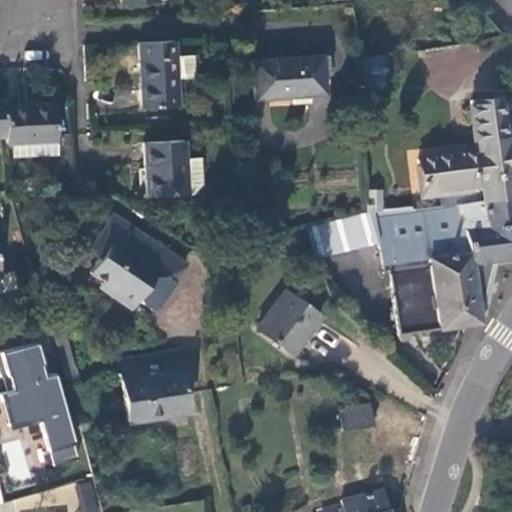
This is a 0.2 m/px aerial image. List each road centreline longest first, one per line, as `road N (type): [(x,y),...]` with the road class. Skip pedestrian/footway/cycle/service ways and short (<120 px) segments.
road 1 (residential): [(430,511),(464,409),(511,326)]
road 2 (residential): [(76,40),(212,27)]
